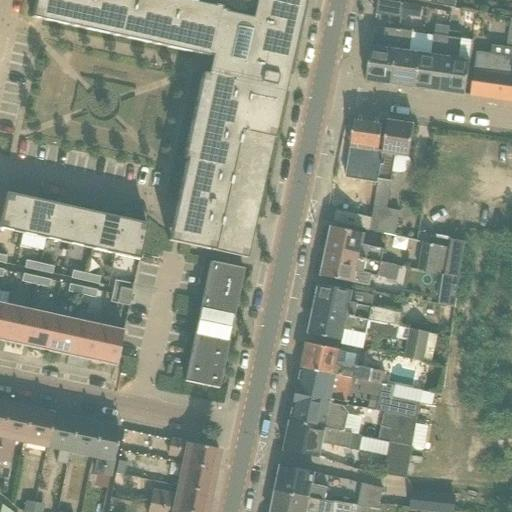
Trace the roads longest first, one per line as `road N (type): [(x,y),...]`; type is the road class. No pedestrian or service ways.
road 1 (residential): [(0,169),(288,240)]
road 2 (residential): [(247,432),(0,379)]
road 3 (unclassified): [(247,432),(288,240)]
road 4 (residential): [(511,119),(319,91)]
road 5 (unclassified): [(288,240),(319,91)]
